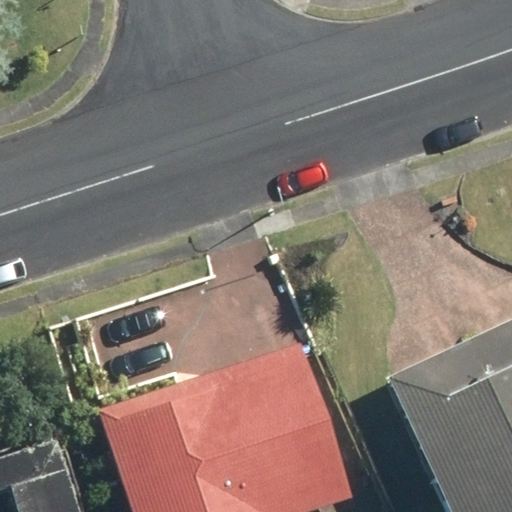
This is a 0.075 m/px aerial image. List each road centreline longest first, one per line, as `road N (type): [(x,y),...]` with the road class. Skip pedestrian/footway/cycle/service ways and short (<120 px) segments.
road 1 (residential): [(511,41),(231,132)]
road 2 (residential): [(231,132),(0,205)]
road 3 (residential): [(231,132),(186,0)]
